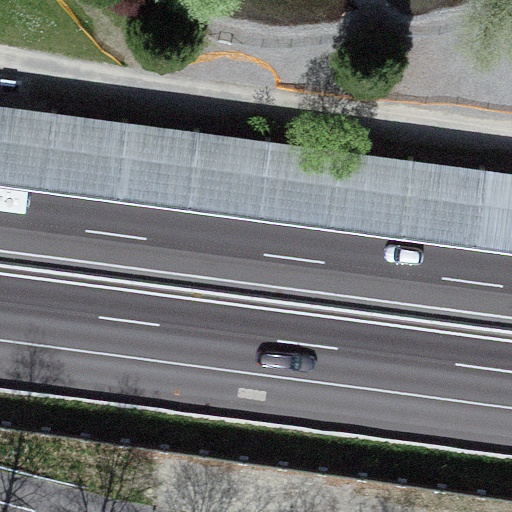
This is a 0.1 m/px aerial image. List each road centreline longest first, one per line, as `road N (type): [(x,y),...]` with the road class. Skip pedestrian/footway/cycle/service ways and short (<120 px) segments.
road 1 (track): [(0,58),(511,129)]
road 2 (motorway): [(511,287),(0,219)]
road 3 (motorway): [(0,304),(511,371)]
